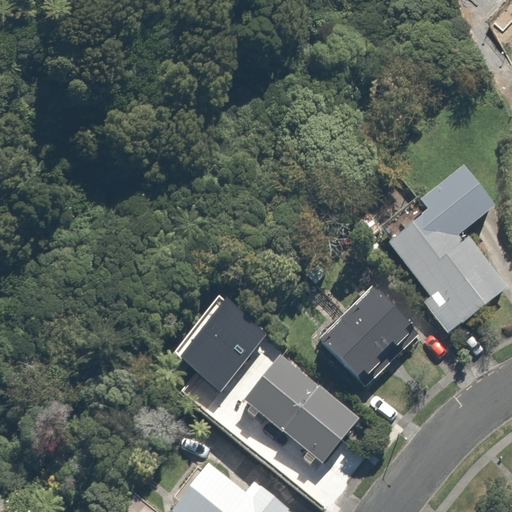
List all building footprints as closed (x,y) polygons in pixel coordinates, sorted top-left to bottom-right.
[(389,250),(394,257),(430,301),(421,308),(450,343),(511,292),(511,291),(473,243),(502,220),(462,171),(417,207),(427,219),(389,250)] [(319,343),(364,391),(420,339),(375,291),(319,343)] [(288,360),(248,408),(322,471),(362,423),(288,360)] [(255,506),(211,472),(180,511),(289,511),(265,493),(255,506)] [(159,511),(135,492),(117,511),(159,511)]
